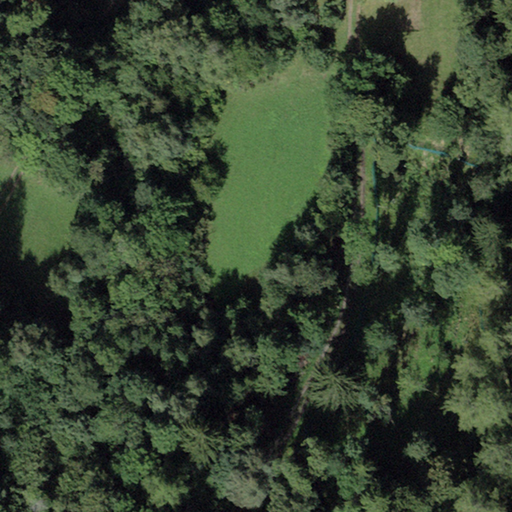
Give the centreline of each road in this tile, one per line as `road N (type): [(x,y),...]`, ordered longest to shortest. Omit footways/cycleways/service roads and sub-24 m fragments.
road 1 (track): [(354,0),(350,298),(340,331),(236,511)]
road 2 (track): [(115,0),(0,198)]
